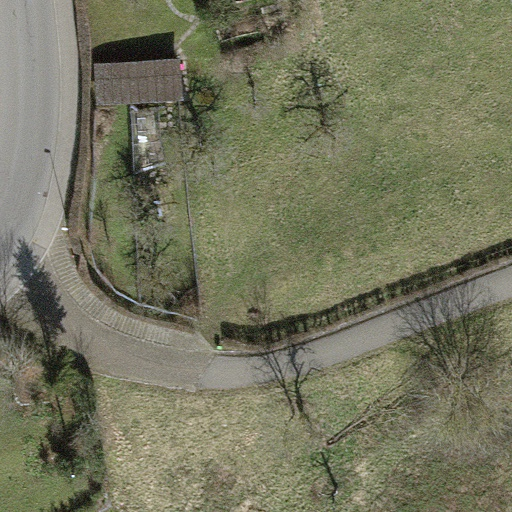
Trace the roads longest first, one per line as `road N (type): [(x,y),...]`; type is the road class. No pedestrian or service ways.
road 1 (track): [(511,280),(282,365),(218,373),(93,345),(34,291),(0,244)]
road 2 (tertiary): [(27,0),(31,126),(20,195),(0,236)]
